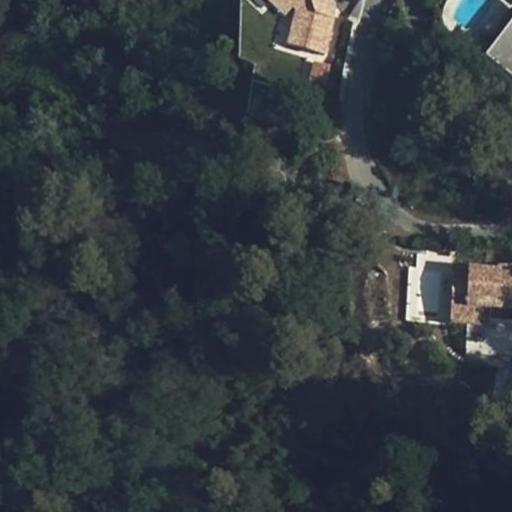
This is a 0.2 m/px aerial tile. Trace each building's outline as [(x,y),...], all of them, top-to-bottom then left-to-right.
[(283,0),(266,0),(287,18),(294,9),(283,0)] [(283,0),(294,9),(297,13),(289,47),(325,56),(334,18),(334,12),(325,13),(316,0),(283,0)] [(334,12),(334,7),(333,2),(331,0),(316,0),(325,13),(334,12)] [(511,37),(497,57),(511,69),(511,37)] [(315,65),(311,81),(326,85),(330,69),(315,65)] [(511,278),(501,278),(502,275),(457,272),(454,308),(493,309),(493,321),(511,322),(511,278)] [(454,308),(453,324),(493,326),(493,321),(493,309),(454,308)]
